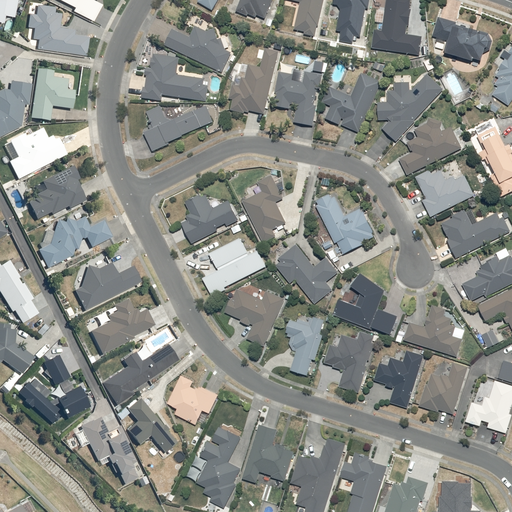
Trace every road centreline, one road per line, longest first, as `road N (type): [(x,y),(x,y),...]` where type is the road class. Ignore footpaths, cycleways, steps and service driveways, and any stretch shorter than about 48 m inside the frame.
road 1 (residential): [(511,480),(481,458),(284,396),(234,368),(187,312),(131,196)]
road 2 (residential): [(131,196),(250,143),(346,164),(385,192),(416,272)]
road 3 (residential): [(131,196),(109,141),(107,90),(119,42),(143,0)]
